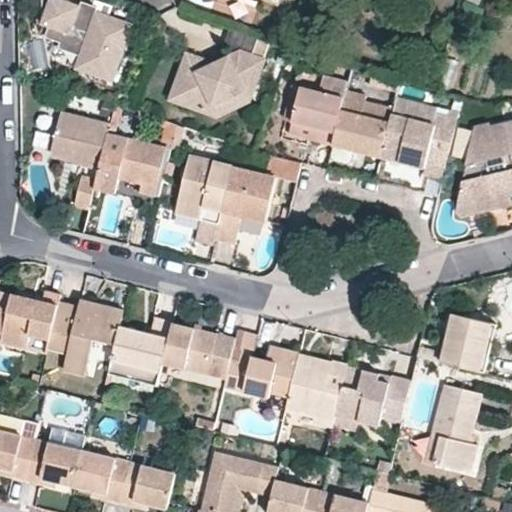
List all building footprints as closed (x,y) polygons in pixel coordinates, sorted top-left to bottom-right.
[(59,0),(44,0),(45,26),(42,35),(48,37),(47,40),(62,45),(61,51),(81,58),(76,72),(117,85),(137,26),(99,14),(82,8),(59,0)] [(101,9),(84,4),(82,8),(99,14),(101,9)] [(260,41),(232,30),(225,48),(242,54),(254,58),(260,41)] [(266,63),(273,46),(260,41),(254,58),(242,54),(216,66),(190,56),(172,102),(219,119),(253,105),(268,63),(266,63)] [(22,73),(22,82),(36,86),(38,77),(22,73)] [(347,83),(323,77),(319,92),(343,98),(347,83)] [(293,124),(302,88),(292,86),(283,122),(293,124)] [(324,144),(333,146),(345,99),(343,98),(319,92),(302,88),(293,124),(320,131),(317,142),(324,144)] [(362,154),(381,159),(392,116),(393,109),(367,102),(367,97),(347,91),(345,99),(333,146),(362,154)] [(438,110),(396,99),(393,109),(392,116),(436,127),(439,115),(440,111),(438,110)] [(113,120),(117,105),(110,102),(107,101),(102,117),(113,120)] [(119,126),(123,107),(117,105),(113,120),(112,124),(119,126)] [(100,172),(109,134),(111,126),(63,114),(53,153),(78,160),(76,166),(100,172)] [(447,170),(460,120),(439,115),(436,127),(392,116),(381,159),(414,167),(427,170),(429,165),(447,170)] [(290,135),(317,142),(320,131),(293,124),(290,135)] [(511,143),(507,124),(491,127),(491,124),(476,127),(458,214),(465,219),(496,211),(511,206),(511,143)] [(98,180),(95,191),(117,196),(120,180),(143,185),(141,194),(147,196),(155,198),(166,149),(109,134),(100,172),(98,180)] [(67,164),(76,166),(78,160),(53,153),(52,160),(67,164)] [(220,226),(234,167),(191,157),(177,215),(200,221),(220,226)] [(302,165),(271,158),(267,174),(298,181),(302,165)] [(447,170),(429,165),(427,170),(425,179),(443,183),(447,170)] [(220,226),(215,243),(235,248),(242,218),(253,220),(267,224),(279,179),(234,167),(220,226)] [(75,208),(90,212),(95,191),(98,180),(83,177),(75,208)] [(60,297),(61,293),(53,291),(46,289),(43,301),(12,293),(3,333),(1,340),(26,346),(29,334),(50,338),(60,297)] [(88,296),(86,303),(94,305),(97,298),(88,296)] [(86,303),(60,297),(50,338),(48,348),(68,353),(63,371),(85,376),(95,339),(116,344),(120,326),(125,306),(106,300),(97,298),(94,305),(86,303)] [(454,313),(441,361),(486,372),(498,324),(477,319),(454,313)] [(120,326),(116,344),(109,372),(157,383),(164,357),(173,323),(154,318),(152,327),(150,334),(120,326)] [(174,320),(173,323),(164,357),(188,364),(187,366),(226,377),(231,360),(237,336),(219,331),(218,333),(204,330),(196,328),(196,326),(174,320)] [(271,346),(269,353),(298,360),(300,354),(271,346)] [(226,377),(224,385),(270,396),(272,391),(289,396),(298,360),(269,353),(267,361),(262,360),(255,358),(252,365),(231,360),(226,377)] [(289,396),(285,409),(313,416),(334,421),(336,413),(348,365),(333,360),(332,363),(317,358),(300,354),(298,360),(289,396)] [(383,416),(401,420),(411,380),(392,375),(391,376),(390,381),(378,379),(380,373),(370,371),(348,365),(336,413),(381,423),(383,416)] [(391,376),(380,373),(378,379),(390,381),(391,376)] [(439,435),(432,462),(471,470),(478,444),(469,441),(477,409),(481,393),(444,384),(432,433),(439,435)] [(381,423),(336,413),(334,421),(333,423),(355,428),(356,424),(379,429),(381,423)] [(312,422),(332,427),(333,423),(334,421),(313,416),(312,422)] [(86,435),(53,427),(49,442),(83,450),(86,435)] [(26,479),(36,439),(0,430),(0,466),(14,470),(13,475),(26,479)] [(425,459),(432,462),(439,435),(432,433),(425,459)] [(49,442),(36,439),(26,479),(40,482),(41,476),(56,480),(74,484),(83,450),(49,442)] [(129,461),(83,450),(74,484),(93,489),(108,492),(106,499),(119,502),(129,461)] [(202,509),(215,511),(232,511),(238,488),(247,490),(271,496),(275,479),(279,464),(216,450),(202,509)] [(176,472),(129,461),(119,502),(133,506),(135,499),(149,503),(167,507),(169,501),(176,472)] [(14,470),(0,466),(0,472),(5,474),(13,475),(14,470)] [(41,476),(40,482),(49,485),(54,486),(56,480),(41,476)] [(316,511),(321,491),(275,479),(271,496),(267,511),(316,511)] [(238,488),(232,511),(239,511),(241,506),(244,495),(245,495),(247,490),(238,488)] [(432,511),(435,504),(373,488),(369,502),(366,511),(432,511)] [(108,492),(93,489),(91,495),(101,498),(106,499),(108,492)] [(366,511),(369,502),(321,491),(316,511),(366,511)] [(147,510),(149,503),(135,499),(133,506),(142,508),(147,510)]
